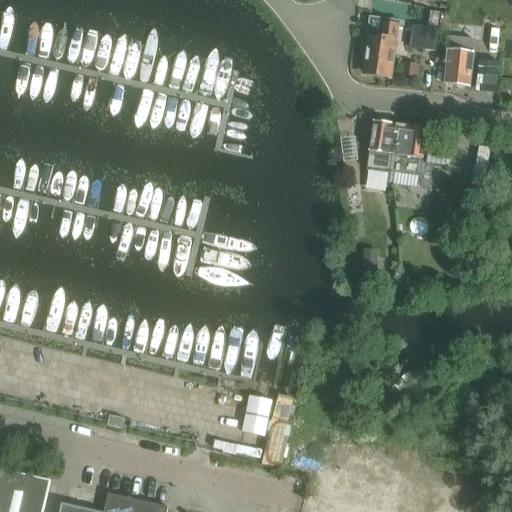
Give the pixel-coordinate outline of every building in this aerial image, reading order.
[(364,75),(388,78),(395,26),(371,23),(369,39),(362,39),(360,53),(366,54),(364,75)] [(410,50),(435,53),(438,31),(413,28),(410,50)] [(470,89),(475,42),(448,39),(445,65),(447,65),(445,85),(456,87),(458,89),(463,90),(466,88),(470,89)] [(499,92),(500,62),(480,61),(479,91),(499,92)] [(401,64),(400,76),(419,78),(420,66),(401,64)] [(368,173),(394,176),(401,126),(389,124),(387,121),(381,120),(378,122),(375,122),(368,173)] [(401,126),(394,176),(420,180),(428,130),(424,129),(422,126),(416,125),(413,127),(401,126)] [(479,148),(472,187),(484,189),(491,150),(479,148)] [(366,253),(363,281),(374,282),(377,254),(366,253)] [(298,402),(280,397),(279,401),(278,401),(262,465),(281,470),(298,402)] [(108,427),(122,430),(124,421),(125,421),(110,417),(109,423),(108,427)] [(237,454),(261,459),(263,453),(238,447),(237,454)] [(0,511),(44,511),(51,482),(0,470),(0,511)] [(105,511),(167,511),(168,510),(109,496),(105,511)]
